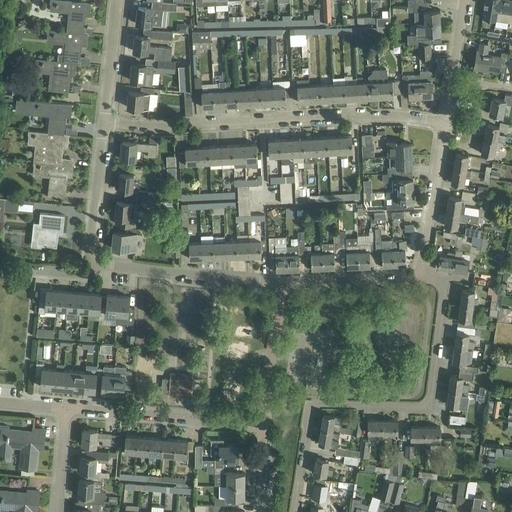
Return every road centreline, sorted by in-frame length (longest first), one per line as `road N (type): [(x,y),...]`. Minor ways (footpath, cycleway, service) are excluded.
road 1 (residential): [(294,511),(311,410),(426,402),(443,299),(434,281),(420,278)]
road 2 (residential): [(103,122),(168,128),(396,116),(443,123)]
road 3 (residential): [(265,424),(64,409)]
road 4 (residential): [(281,285),(100,264)]
road 5 (residential): [(100,264),(90,251),(103,122)]
road 6 (unclassified): [(265,424),(281,285)]
road 7 (unclassified): [(420,278),(281,285)]
road 8 (unclassified): [(420,278),(440,142)]
road 9 (residential): [(103,122),(116,0)]
